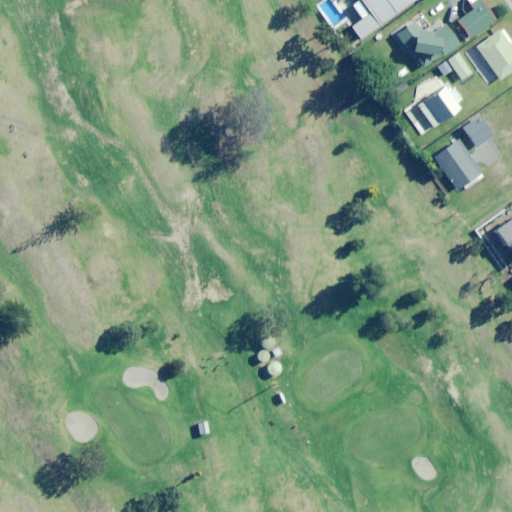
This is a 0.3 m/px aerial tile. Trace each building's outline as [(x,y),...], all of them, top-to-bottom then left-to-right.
[(358,0),(352,4),(362,18),(351,26),(360,39),(414,0),(358,0)] [(483,2),(456,20),(469,37),(495,19),(483,2)] [(423,69),(469,37),(456,20),(447,27),(441,18),(421,31),(414,21),(397,33),(423,69)] [(490,85),(511,70),(511,48),(499,30),(467,52),(490,85)] [(439,63),(445,73),(453,67),(461,80),(472,73),(458,51),(439,63)] [(451,85),(447,88),(436,73),(410,91),(417,101),(405,110),(422,135),(460,108),(456,102),(461,99),(451,85)] [(476,146),(493,134),(480,116),(464,128),(476,146)] [(458,189),(480,172),(457,141),(435,157),(458,189)] [(511,260),(511,232),(499,242),(511,260)] [(264,331),(251,349),(258,355),(255,359),(266,367),(272,358),(268,356),(278,342),(264,331)] [(211,435),(211,421),(199,421),(199,435),(211,435)]
